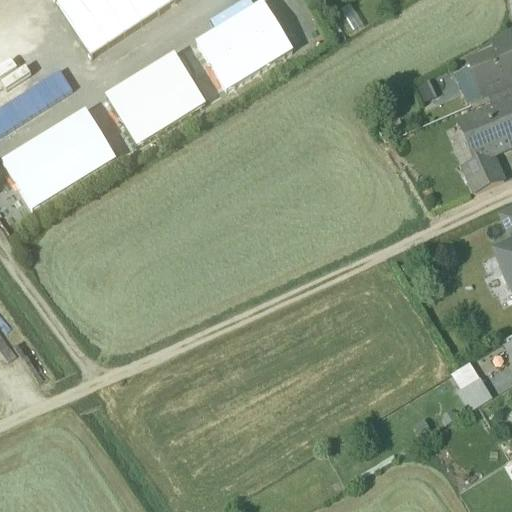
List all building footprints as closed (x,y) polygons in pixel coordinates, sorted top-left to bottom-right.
[(49,0),(56,10),(70,0),(49,0)] [(307,41),(281,0),(269,0),(191,48),(220,95),(307,41)] [(511,41),(509,35),(490,46),(495,57),(511,50),(511,41)] [(0,132),(114,62),(102,42),(0,104),(0,132)] [(511,50),(495,57),(488,61),(470,71),(478,90),(505,80),(511,76),(511,50)] [(136,152),(204,110),(172,57),(103,100),(136,152)] [(505,80),(478,90),(484,104),(489,102),(510,93),(505,80)] [(511,92),(510,93),(489,102),(494,113),(511,105),(511,92)] [(511,105),(494,113),(459,128),(459,130),(463,128),(469,141),(465,143),(475,167),(476,168),(493,161),(511,152),(511,105)] [(81,111),(0,161),(0,164),(28,209),(110,157),(81,111)] [(493,161),(476,168),(475,167),(463,172),(474,198),(504,186),(494,163),(494,164),(493,161)] [(511,215),(501,221),(511,241),(511,240),(511,215)] [(511,290),(511,240),(511,241),(511,244),(511,251),(497,258),(511,290)] [(449,383),(470,416),(491,403),(471,370),(449,383)]
